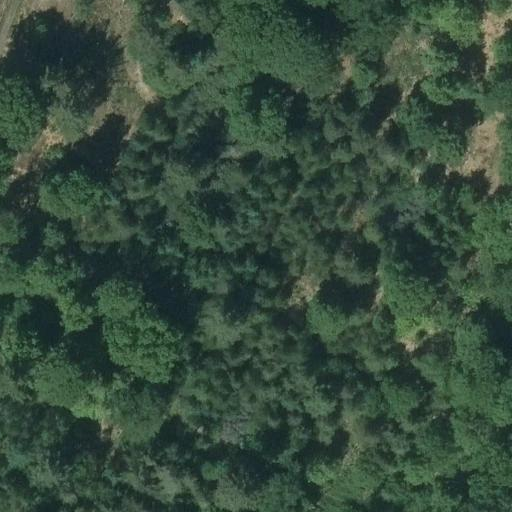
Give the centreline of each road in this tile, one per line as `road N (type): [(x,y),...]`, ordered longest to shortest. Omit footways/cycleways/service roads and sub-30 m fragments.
road 1 (track): [(0,327),(357,511)]
road 2 (track): [(460,511),(511,232)]
